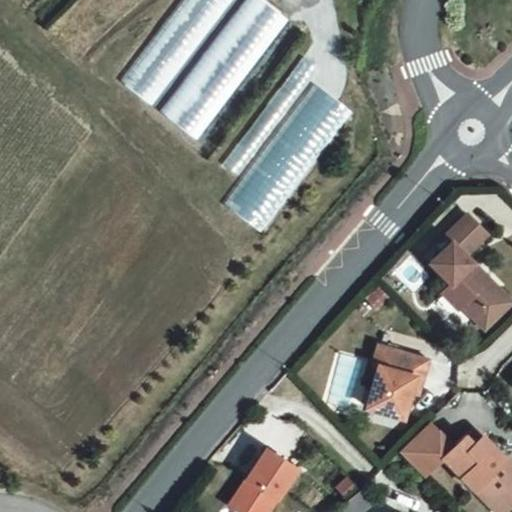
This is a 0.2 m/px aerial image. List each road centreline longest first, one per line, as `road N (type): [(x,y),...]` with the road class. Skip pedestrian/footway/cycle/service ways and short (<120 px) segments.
road 1 (secondary): [(472,133),(145,511)]
road 2 (unclassified): [(418,0),(413,19),(422,63),(472,133)]
